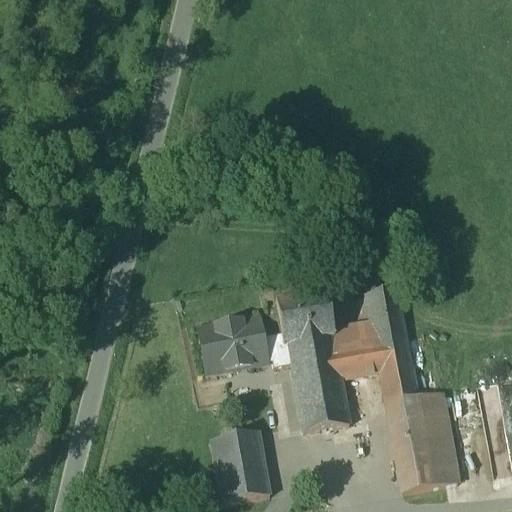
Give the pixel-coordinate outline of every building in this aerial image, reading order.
[(396,292),(365,298),(370,327),(378,372),(399,491),(454,481),(439,396),(415,400),(396,292)] [(326,298),(274,308),(280,339),(282,350),(286,349),(290,369),(302,437),(348,429),(339,379),(336,363),(338,362),(333,334),(326,298)] [(273,373),(290,369),(286,349),(282,350),(280,339),(262,343),(258,324),(198,335),(206,378),(271,366),(273,373)] [(370,327),(333,334),(338,362),(336,363),(339,379),(378,372),(370,327)] [(257,437),(210,445),(221,508),(268,500),(257,437)]
